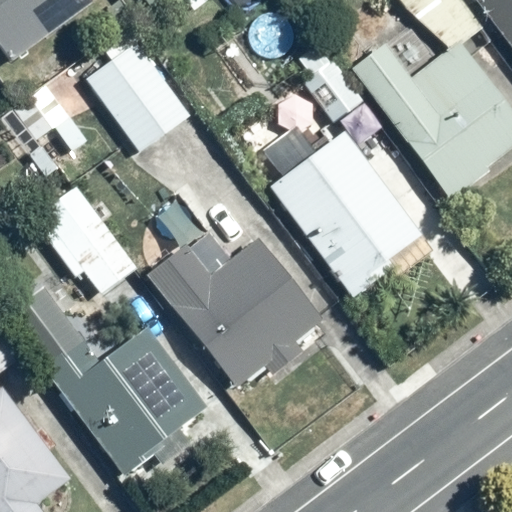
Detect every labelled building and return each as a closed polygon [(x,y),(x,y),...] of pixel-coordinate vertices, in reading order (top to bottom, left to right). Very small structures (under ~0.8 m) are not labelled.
[(94,3),(91,0),(0,0),(0,56),(6,65),(94,3)] [(511,0),(474,0),(511,50),(511,0)] [(386,39),(350,67),(450,197),(511,149),(511,111),(459,42),(415,76),(386,39)] [(186,118),(139,49),(88,84),(136,153),(186,118)] [(358,104),(329,61),(299,82),(328,125),(358,104)] [(42,85),(13,105),(35,137),(64,116),(42,85)] [(343,131),(269,186),(352,297),(392,267),(386,259),(420,233),(343,131)] [(29,219),(74,280),(84,273),(100,295),(134,270),(73,187),(29,219)] [(187,243),(145,276),(234,389),(264,366),(271,375),(304,350),(296,339),(322,319),(258,238),(211,274),(187,243)] [(4,319),(123,476),(210,411),(147,328),(101,363),(44,288),(4,319)] [(0,511),(39,511),(34,505),(70,478),(2,386),(0,387),(0,511)]
